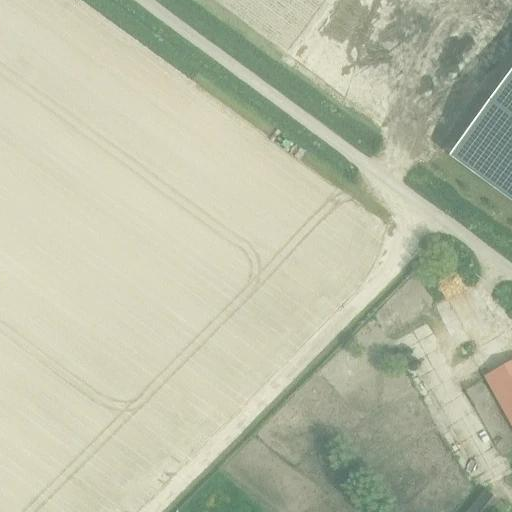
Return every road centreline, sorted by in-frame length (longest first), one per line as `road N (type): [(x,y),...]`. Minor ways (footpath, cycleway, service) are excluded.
road 1 (unclassified): [(511,274),(138,0)]
road 2 (track): [(155,511),(386,280),(435,217)]
